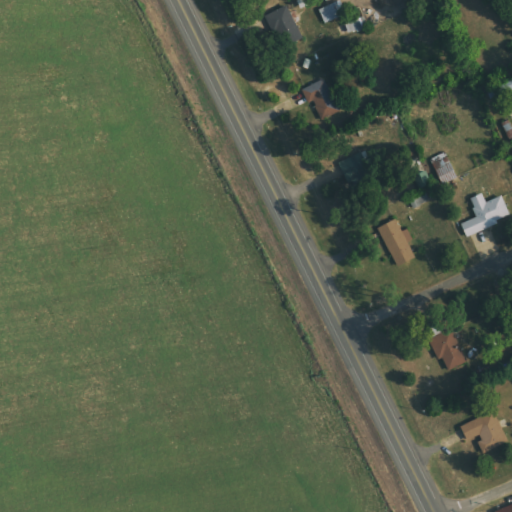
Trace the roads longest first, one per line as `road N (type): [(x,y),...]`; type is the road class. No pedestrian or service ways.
road 1 (primary): [(434,511),(180,0)]
road 2 (residential): [(346,331),(511,252)]
